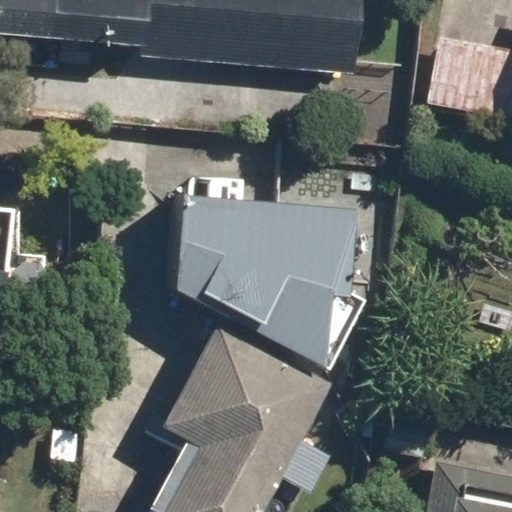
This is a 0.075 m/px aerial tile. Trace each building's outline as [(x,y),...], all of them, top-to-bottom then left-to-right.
[(352,0),(0,0),(0,45),(346,73),(352,0)] [(511,87),(511,50),(433,35),(420,101),(506,118),(511,87)] [(340,214),(164,200),(157,290),(316,368),(356,300),(336,292),(340,214)] [(254,511),(323,386),(208,324),(153,425),(190,444),(153,511),(254,511)] [(511,511),(511,482),(435,468),(426,511),(511,511)]
